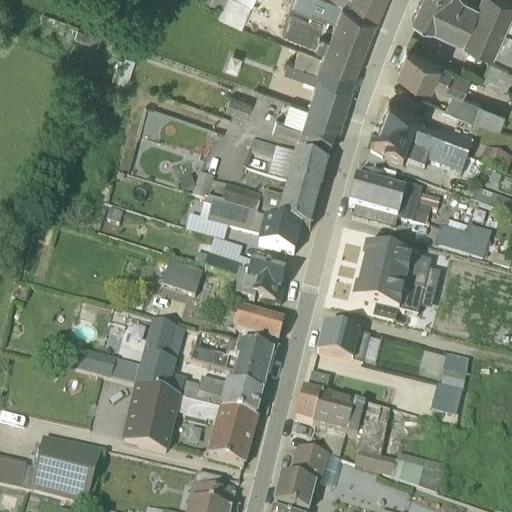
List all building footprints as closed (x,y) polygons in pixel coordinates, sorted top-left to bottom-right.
[(202,0),(221,9),(224,0),(202,0)] [(224,0),(217,19),(241,28),(253,0),(224,0)] [(300,40),(296,49),(353,71),(373,19),(327,0),(288,0),(286,6),(309,16),(312,8),(320,12),(316,22),(289,12),(281,33),(300,40)] [(331,0),(373,19),(381,0),(331,0)] [(419,0),(411,18),(492,55),(502,32),(511,35),(511,31),(511,1),(508,0),(476,0),(475,2),(471,0),(419,0)] [(492,56),(511,65),(511,36),(502,32),(492,56)] [(305,109),(338,122),(350,84),(349,83),(353,71),(296,49),(292,63),(287,62),(284,72),(314,82),(305,109)] [(469,77),(406,50),(397,71),(451,95),(445,110),(498,130),(504,114),(478,104),(477,105),(471,103),(471,101),(461,97),(469,77)] [(511,73),(488,62),(479,80),(505,91),(511,75),(511,73)] [(250,104),(229,96),(225,110),(232,113),(229,120),(242,124),(245,117),(246,117),(250,104)] [(275,121),(270,136),(328,153),(338,122),(288,103),(282,124),(275,121)] [(388,103),(378,128),(466,161),(472,146),(419,125),(423,116),(388,103)] [(378,128),(369,152),(384,158),(383,161),(402,169),(405,164),(423,171),(426,164),(437,169),(443,153),(378,128)] [(266,178),(318,192),(326,166),(250,142),(247,155),(271,163),(266,178)] [(484,151),(478,165),(505,175),(510,161),(484,151)] [(416,208),(435,212),(438,203),(419,197),(420,193),(392,184),(394,177),(380,173),(379,174),(378,177),(361,173),(358,182),(354,181),(354,182),(347,208),(353,210),(350,219),(367,224),(366,227),(393,235),(395,223),(396,222),(411,226),(412,225),(423,228),(428,213),(416,209),(416,208)] [(190,177),(177,183),(180,192),(193,188),(190,199),(206,204),(213,181),(196,176),(193,183),(190,177)] [(307,232),(318,192),(286,183),(281,199),(262,194),(261,194),(260,199),(225,188),(224,189),(219,207),(307,232)] [(224,189),(212,186),(206,204),(219,207),(224,189)] [(473,192),(469,204),(506,218),(511,206),(473,192)] [(255,247),(293,257),(300,230),(203,203),(203,204),(201,210),(209,213),(205,225),(211,227),(212,224),(215,224),(216,226),(212,226),(212,227),(258,239),(255,247)] [(443,223),(435,249),(481,263),(489,237),(443,223)] [(254,301),(279,308),(279,307),(283,294),(278,292),(283,275),(251,265),(250,265),(237,261),(240,251),(211,242),(206,259),(202,273),(235,283),(230,300),(252,306),(254,301)] [(363,263),(359,276),(434,295),(438,277),(427,274),(429,264),(364,248),(360,262),(363,263)] [(201,277),(168,266),(160,288),(193,299),(201,277)] [(354,289),(350,303),(416,320),(418,310),(430,313),(434,295),(359,276),(356,289),(354,289)] [(102,311),(80,306),(73,332),(95,338),(102,311)] [(276,344),(282,325),(237,313),(232,332),(276,344)] [(173,331),(149,325),(133,388),(253,420),(260,397),(199,380),(197,388),(187,386),(187,384),(174,380),(178,366),(165,363),(173,331)] [(323,328),(316,356),(333,361),(351,365),(352,364),(374,368),(380,344),(366,341),(367,339),(323,328)] [(230,388),(260,397),(270,356),(270,355),(228,345),(224,359),(210,356),(209,357),(194,353),(191,364),(224,374),(227,362),(236,363),(230,388)] [(114,363),(76,353),(71,372),(130,387),(134,375),(113,369),(114,363)] [(457,417),(469,360),(445,355),(433,412),(457,417)] [(205,460),(241,470),(255,421),(168,398),(133,388),(119,447),(165,457),(175,418),(184,420),(189,423),(195,424),(199,425),(203,425),(213,427),(204,459),(205,460)] [(311,426),(320,396),(301,391),(293,421),(311,426)] [(389,413),(320,396),(311,427),(345,437),(345,436),(359,440),(356,455),(356,457),(353,468),(353,469),(435,497),(442,469),(396,457),(395,463),(381,460),(382,454),(381,454),(389,414),(389,413)] [(41,440),(29,494),(84,509),(100,454),(41,440)] [(328,461),(328,460),(297,452),(289,482),(279,480),(272,506),(293,511),(308,511),(315,491),(319,492),(329,494),(334,477),(324,475),(328,461)] [(0,487),(21,490),(24,466),(0,463),(0,487)] [(152,511),(145,510),(144,511),(228,511),(232,498),(215,494),(218,483),(194,477),(187,506),(174,503),(171,511),(152,511)]
